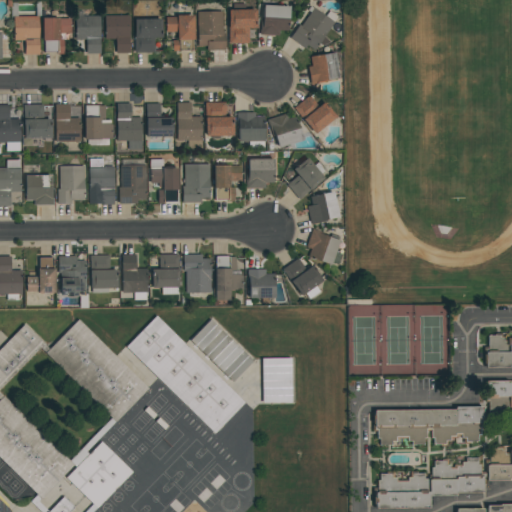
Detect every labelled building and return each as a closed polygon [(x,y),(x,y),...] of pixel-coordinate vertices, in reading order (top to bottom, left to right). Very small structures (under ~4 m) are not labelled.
[(260,35),(279,36),(279,31),(287,31),(289,6),(261,5),(260,35)] [(315,53),(333,20),(309,7),(292,40),(315,53)] [(229,43),(248,43),(248,29),(255,28),(255,10),(228,10),(229,43)] [(197,12),(197,47),(206,47),(206,50),(223,50),(223,11),(197,12)] [(38,55),(37,16),(12,17),(13,41),(23,41),(23,55),(38,55)] [(99,16),(74,16),(75,40),(85,40),(85,54),(100,53),(99,16)] [(104,16),(104,40),(114,40),(115,53),(129,53),(128,16),(104,16)] [(193,16),(165,16),(165,33),(176,33),(176,40),(193,40),(193,16)] [(62,53),(62,35),(70,35),(69,18),(42,18),(42,53),(62,53)] [(133,19),(134,53),(154,52),(153,38),(161,38),(160,19),(133,19)] [(309,56),(310,66),(308,66),(309,83),(337,81),(335,53),(309,56)] [(335,120),(325,102),(316,107),(310,96),(294,105),(310,134),(335,120)] [(224,102),(204,103),(204,137),(232,137),(232,117),(224,117),(224,102)] [(140,149),(140,117),(130,117),(129,103),(115,104),(116,142),(127,141),(127,149),(140,149)] [(200,117),(190,117),(190,103),(175,103),(176,141),(187,141),(187,147),(201,147),(200,117)] [(68,104),(54,104),(55,142),(79,141),(79,118),(68,119),(68,104)] [(171,137),(171,118),(159,118),(159,104),(144,104),(145,137),(171,137)] [(8,105),(0,105),(0,142),(19,143),(19,119),(8,119),(8,105)] [(42,105),(22,105),(23,138),(50,138),(50,119),(42,119),(42,105)] [(84,140),(111,139),(111,120),(104,120),(103,105),(83,106),(84,140)] [(237,142),(264,141),(263,116),(254,117),(254,113),(237,113),(237,142)] [(286,119),(285,114),(268,119),(277,148),(302,140),(294,116),(286,119)] [(297,175),(286,185),(298,200),(324,179),(306,158),(292,170),(297,175)] [(89,205),(113,205),(112,167),(102,167),(101,159),(87,159),(89,205)] [(273,159),(246,159),(246,188),(264,188),(264,184),(273,183),(273,159)] [(20,192),(19,160),(5,160),(5,168),(0,167),(0,205),(9,206),(9,192),(20,192)] [(208,164),(182,165),(182,203),(201,203),(201,199),(209,199),(208,164)] [(118,165),(119,204),(136,204),(136,199),(145,199),(144,165),(118,165)] [(57,167),(58,204),(71,204),(71,201),(83,200),(83,166),(57,167)] [(240,166),(214,166),(213,201),(232,201),(232,182),(240,182),(240,166)] [(51,205),(50,176),(24,176),(25,201),(33,201),(33,205),(51,205)] [(306,197),(311,223),(337,219),(333,192),(306,197)] [(330,265),(338,240),(311,231),(305,247),(310,249),(307,257),(330,265)] [(108,255),(89,256),(90,289),(117,288),(116,268),(109,268),(108,255)] [(121,293),(146,293),(146,269),(136,269),(135,255),(121,255),(121,293)] [(155,289),(161,288),(161,295),(178,295),(178,255),(155,255),(155,289)] [(210,293),(210,259),(201,259),(201,255),(183,255),(184,294),(210,293)] [(20,271),(10,271),(10,256),(0,256),(0,295),(20,295),(20,271)] [(85,258),(59,257),(58,295),(78,296),(78,285),(84,285),(85,258)] [(230,290),(242,290),(242,272),(235,273),(234,257),(214,257),(215,301),(230,301),(230,290)] [(305,302),(319,292),(315,285),(322,281),(311,265),(306,268),(299,257),(283,269),(305,302)] [(53,293),(53,258),(38,258),(37,277),(26,277),(25,292),(53,293)] [(274,274),(265,274),(265,269),(247,269),(247,298),(274,299),(274,274)] [(214,434),(245,403),(155,316),(125,347),(214,434)] [(148,388),(78,320),(49,349),(23,324),(0,348),(0,389),(40,349),(115,422),(148,388)] [(189,341),(232,382),(252,361),(209,320),(189,341)] [(511,366),(511,340),(501,340),(501,335),(486,335),(486,366),(511,366)] [(290,358),(260,359),(261,403),(291,403),(290,358)] [(511,381),(486,381),(486,397),(511,397),(511,381)] [(375,411),(376,446),(393,445),(393,437),(408,437),(409,445),(425,445),(424,430),(432,429),(432,445),(448,445),(447,437),(465,437),(465,442),(481,442),(480,408),(375,411)] [(511,474),(511,445),(506,445),(506,449),(488,449),(487,481),(510,482),(510,475),(511,474)] [(377,509),(429,509),(429,495),(481,494),(481,458),(462,458),(463,464),(446,464),(446,461),(429,461),(429,473),(409,474),(409,481),(394,482),(393,474),(376,474),(377,509)]
